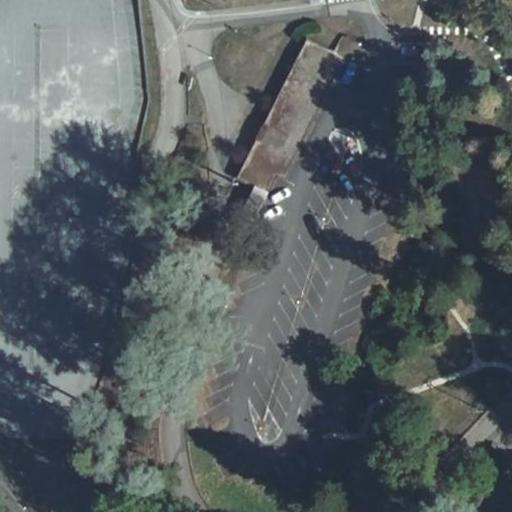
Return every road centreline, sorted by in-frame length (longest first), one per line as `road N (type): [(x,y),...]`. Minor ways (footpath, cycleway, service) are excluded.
road 1 (residential): [(159,0),(170,21),(176,79),(140,308),(162,354),(181,492),(195,511)]
road 2 (residential): [(394,511),(483,451),(511,418)]
